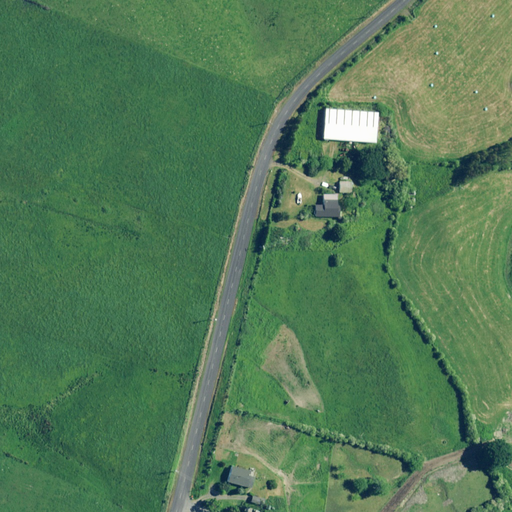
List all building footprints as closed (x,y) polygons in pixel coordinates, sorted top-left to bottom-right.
[(322,139),(347,141),(347,144),(351,144),(351,141),(373,142),(376,112),(325,109),(322,139)] [(351,193),(351,182),(339,181),(338,192),(351,193)] [(337,206),(337,194),(322,194),(321,205),(314,205),(313,216),(340,217),(340,206),(337,206)] [(248,472),(229,467),(225,482),(249,488),(252,477),(246,476),(248,472)] [(263,499),(251,495),(249,502),(261,506),(263,499)]
